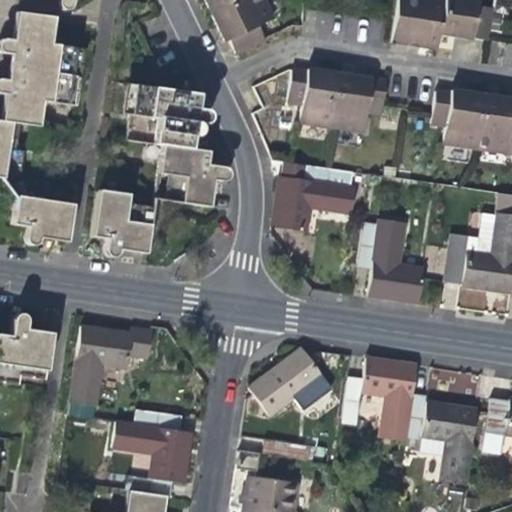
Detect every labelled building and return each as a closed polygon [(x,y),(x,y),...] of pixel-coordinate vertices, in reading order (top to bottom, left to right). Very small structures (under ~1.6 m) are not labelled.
[(56,0),(56,3),(56,4),(56,8),(58,12),(60,13),(62,13),(66,13),(68,11),(69,8),(71,0),(56,0)] [(260,0),(201,0),(216,29),(222,43),(227,41),(233,53),(243,48),(262,39),(256,26),(270,19),(263,3),(260,0)] [(475,8),(476,0),(444,0),(444,1),(439,0),(396,0),(390,43),(403,45),(436,50),(439,35),(453,37),(486,42),(491,11),(475,8)] [(39,104),(67,108),(71,78),(75,54),(64,52),(64,49),(48,47),(51,22),(38,20),(38,19),(23,17),(19,44),(9,43),(0,41),(0,56),(7,58),(17,59),(13,84),(4,83),(0,82),(0,97),(2,98),(11,99),(9,111),(7,125),(8,125),(17,126),(36,129),(38,115),(39,104)] [(19,44),(23,17),(13,17),(9,43),(19,44)] [(75,54),(71,78),(67,108),(75,109),(79,79),(84,52),(75,51),(75,54)] [(7,58),(4,83),(13,84),(17,59),(7,58)] [(362,134),(365,113),(381,115),(385,83),(370,80),(352,78),(319,72),(306,71),(306,73),(291,70),(286,102),(301,105),(298,126),(362,134)] [(130,86),(125,125),(190,133),(191,125),(201,126),(205,123),(207,120),(204,112),(183,109),(185,95),(130,86)] [(444,147),(511,156),(511,100),(501,99),(464,94),(452,92),(451,95),(436,93),(432,125),(447,128),(444,147)] [(0,124),(7,125),(9,111),(11,99),(2,98),(0,110),(0,124)] [(0,183),(15,201),(11,226),(25,229),(24,241),(26,245),(28,246),(32,247),(35,246),(37,244),(38,241),(40,231),(67,235),(71,206),(44,203),(46,193),(47,185),(19,180),(23,155),(14,153),(5,152),(8,125),(7,125),(0,124),(0,183)] [(14,153),(17,126),(8,125),(5,152),(14,153)] [(151,200),(177,204),(207,208),(211,181),(221,182),(223,181),(225,180),(225,171),(224,170),(205,167),(207,153),(199,152),(188,151),(190,133),(125,125),(123,142),(159,147),(151,200)] [(309,167),(284,164),(282,178),(307,182),(309,167)] [(309,167),(307,182),(282,178),(277,178),(273,205),(270,228),(304,234),(308,208),(350,214),(353,188),(349,187),(351,173),(309,167)] [(72,196),(46,193),(44,203),(71,206),(72,196)] [(144,255),(151,200),(97,193),(91,238),(105,240),(103,251),(106,256),(110,258),(113,258),(116,257),(118,254),(119,252),(144,255)] [(478,292),(510,296),(511,279),(511,196),(499,194),(496,217),(495,217),(495,218),(481,216),(477,241),(467,240),(465,246),(450,244),(444,287),(478,292)] [(354,268),(370,270),(367,288),(418,294),(419,282),(421,272),(397,268),(403,226),(377,222),(376,228),(361,226),(354,268)] [(65,245),(67,235),(40,231),(38,241),(65,245)] [(416,307),(418,294),(367,288),(366,299),(371,300),(416,307)] [(8,306),(0,304),(0,313),(7,315),(8,306)] [(23,342),(24,332),(25,323),(24,320),(22,317),(17,316),(14,317),(10,321),(8,340),(0,338),(0,385),(17,388),(18,379),(19,370),(44,373),(48,346),(23,342)] [(103,364),(124,368),(129,335),(94,329),(80,326),(68,403),(93,406),(98,394),(103,364)] [(36,334),(24,332),(23,342),(48,346),(49,337),(36,334)] [(268,418),(292,400),(320,378),(305,360),(298,350),(247,390),(268,418)] [(402,443),(402,439),(409,395),(413,367),(383,363),(363,360),(360,384),(343,382),(337,425),(353,428),(358,395),(382,398),(376,439),(402,443)] [(43,383),(44,373),(19,370),(18,379),(43,383)] [(330,391),(320,378),(292,400),(302,412),(330,391)] [(451,404),(423,400),(424,397),(409,395),(402,439),(417,442),(418,436),(443,439),(441,452),(436,480),(463,485),(474,408),(451,404)] [(499,446),(500,438),(511,439),(511,401),(491,399),(484,444),(499,446)] [(132,410),(130,426),(174,432),(176,416),(132,410)] [(147,453),(143,478),(177,483),(181,459),(186,433),(174,432),(130,426),(110,423),(108,448),(147,453)] [(416,448),(441,452),(443,439),(418,436),(417,442),(416,448)] [(262,456),(304,462),(306,447),(264,441),(262,456)] [(119,491),(128,492),(164,497),(166,481),(143,478),(121,475),(119,491)] [(242,501),(239,511),(297,511),(298,511),(290,510),(292,493),(294,482),(246,475),(244,487),(242,501)] [(162,511),(165,498),(164,497),(128,492),(125,511),(162,511)] [(476,511),(478,502),(464,499),(462,511),(476,511)]
